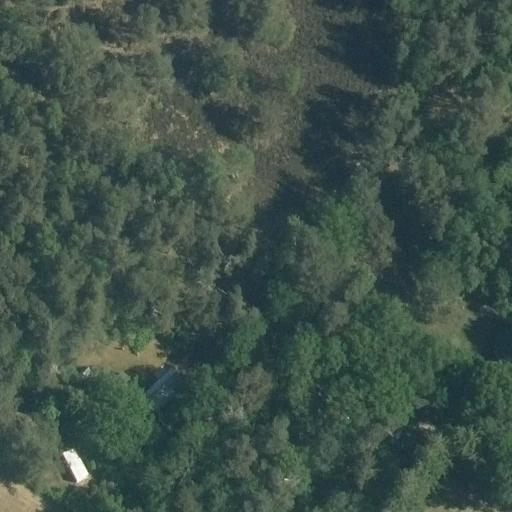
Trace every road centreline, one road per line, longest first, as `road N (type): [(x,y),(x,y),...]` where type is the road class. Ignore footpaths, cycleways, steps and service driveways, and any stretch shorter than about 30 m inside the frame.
road 1 (track): [(427,36),(274,319),(146,511)]
road 2 (track): [(263,337),(511,478)]
road 3 (track): [(420,428),(475,313)]
